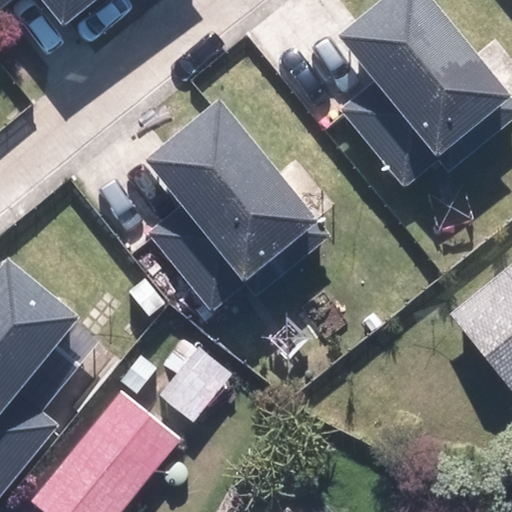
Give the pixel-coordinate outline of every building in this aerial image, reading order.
[(0,0),(0,13),(16,0),(40,0),(63,28),(97,0),(0,0)] [(335,112),(397,192),(427,168),(422,162),(493,107),(407,0),(375,0),(322,42),(362,91),(335,112)] [(153,231),(215,310),(245,287),(241,281),(311,226),(213,103),(141,161),(180,210),(153,231)] [(511,263),(441,320),(507,402),(511,397),(511,263)] [(5,266),(0,271),(0,501),(101,380),(55,342),(72,321),(5,266)] [(178,352),(147,397),(184,422),(214,377),(178,352)] [(116,399),(26,505),(34,511),(115,511),(172,446),(116,399)] [(511,511),(511,498),(503,505),(508,511),(511,511)]
